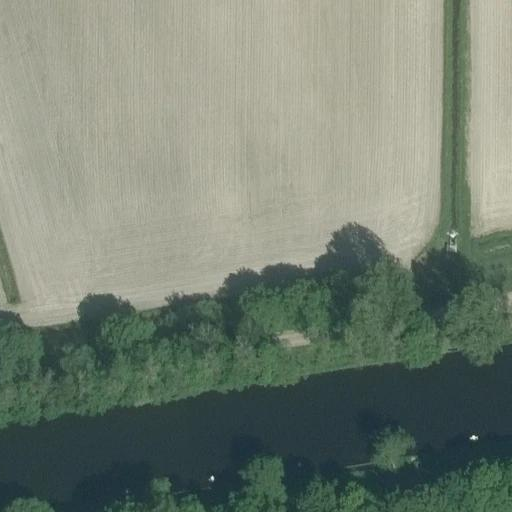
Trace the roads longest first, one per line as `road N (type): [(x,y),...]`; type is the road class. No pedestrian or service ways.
road 1 (unclassified): [(0,388),(437,322),(511,298)]
road 2 (track): [(511,471),(260,511)]
